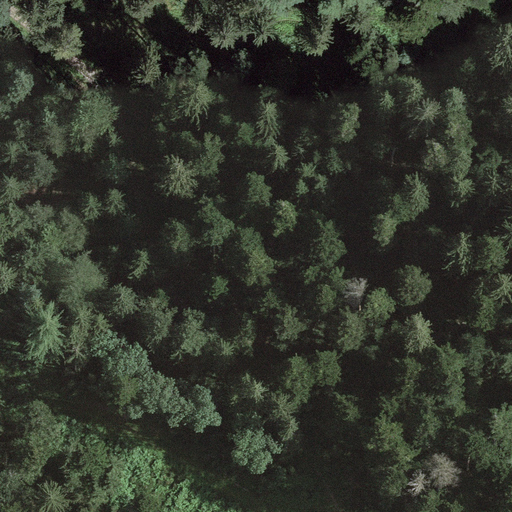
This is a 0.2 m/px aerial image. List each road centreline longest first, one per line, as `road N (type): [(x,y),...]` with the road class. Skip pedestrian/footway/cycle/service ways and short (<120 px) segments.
road 1 (track): [(113,97),(144,241),(198,326),(277,408),(341,511)]
road 2 (track): [(0,1),(113,97)]
